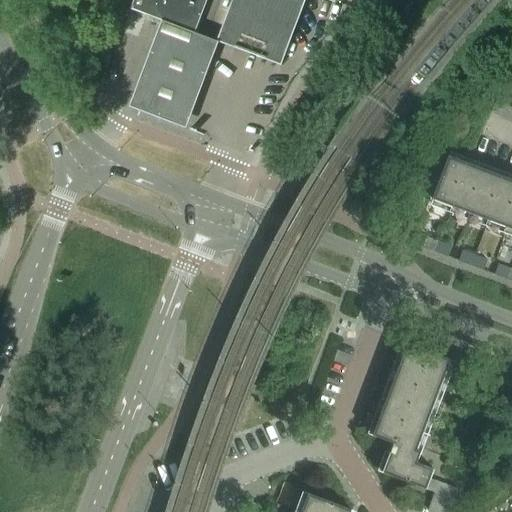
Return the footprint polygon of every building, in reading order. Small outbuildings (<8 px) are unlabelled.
[(133,0),(130,10),(194,34),(206,0),(133,0)] [(231,0),(216,42),(280,66),(304,0),(324,0),(333,3),(334,0),(231,0)] [(216,47),(160,25),(128,109),(184,131),(216,47)] [(511,181),(450,159),(434,201),(511,230),(511,181)] [(436,253),(440,243),(427,238),(423,249),(436,253)] [(449,258),(452,248),(440,243),(436,253),(449,258)] [(472,267),(476,257),(463,252),(459,262),(472,267)] [(484,272),(488,261),(476,257),(472,267),(484,272)] [(508,280),(511,270),(499,266),(495,276),(508,280)] [(418,452),(452,362),(409,346),(374,437),(396,445),(385,475),(427,491),(435,471),(418,465),(422,454),(418,452)] [(431,511),(450,511),(459,490),(439,483),(428,511),(431,511)] [(352,511),(353,511),(310,495),(303,511),(352,511)]
